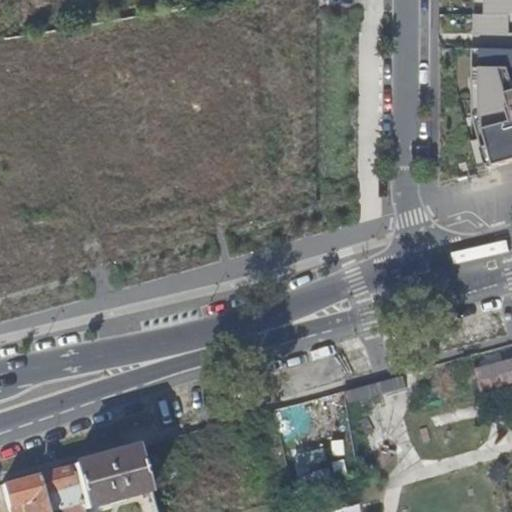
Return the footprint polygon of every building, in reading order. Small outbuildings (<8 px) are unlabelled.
[(511,0),(474,0),(474,115),(480,138),(487,165),(488,167),(511,160),(511,0)] [(0,72),(25,71),(23,52),(0,53),(0,72)] [(155,78),(164,142),(204,136),(195,72),(155,78)] [(225,112),(250,112),(250,84),(224,84),(225,112)] [(212,113),(228,113),(228,93),(212,93),(212,113)] [(470,141),(478,168),(487,165),(480,138),(470,141)] [(29,276),(60,269),(54,244),(22,251),(29,276)] [(112,260),(115,286),(140,283),(137,257),(112,260)] [(511,398),(511,347),(477,352),(484,403),(511,398)] [(406,378),(283,407),(302,487),(327,481),(317,439),(359,429),(356,415),(385,408),(383,397),(409,391),(406,378)] [(392,462),(399,447),(380,438),(373,453),(392,462)] [(140,493),(145,511),(155,511),(138,447),(72,465),(82,502),(83,508),(110,501),(110,503),(125,499),(124,497),(140,493)] [(47,511),(59,507),(82,502),(72,465),(38,475),(47,511)] [(47,511),(38,475),(1,485),(7,506),(10,511),(47,511)] [(84,511),(83,508),(82,502),(59,507),(60,511),(84,511)]
